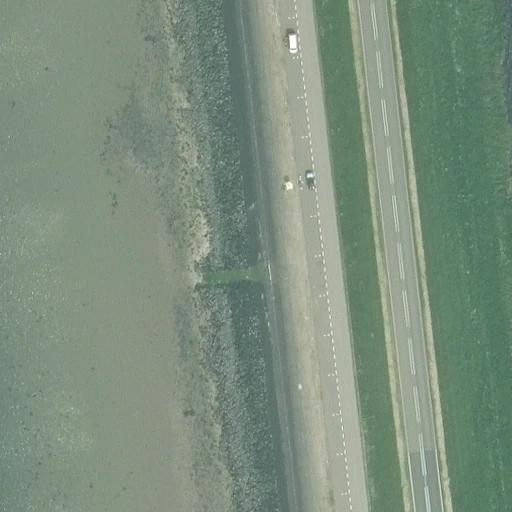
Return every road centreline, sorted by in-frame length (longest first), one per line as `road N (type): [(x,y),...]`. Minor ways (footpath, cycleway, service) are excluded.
road 1 (trunk): [(422,511),(364,0)]
road 2 (unclassified): [(346,511),(292,0)]
